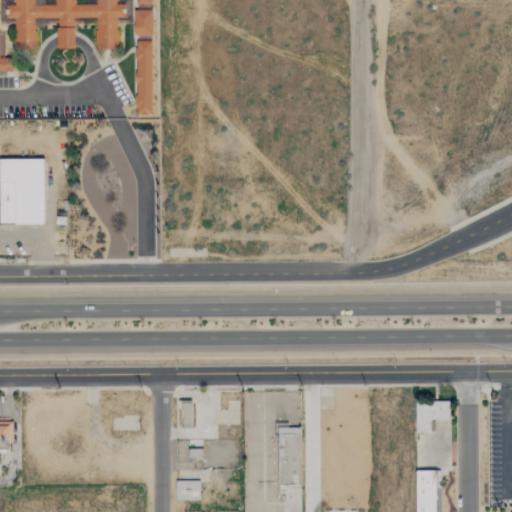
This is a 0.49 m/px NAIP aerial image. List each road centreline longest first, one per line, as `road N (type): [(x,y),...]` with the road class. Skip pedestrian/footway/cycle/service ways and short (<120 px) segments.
road 1 (primary): [(511,299),(0,308)]
road 2 (tertiary): [(0,376),(511,371)]
road 3 (primary): [(0,338),(511,336)]
road 4 (tertiary): [(361,272),(0,276)]
road 5 (residential): [(361,272),(360,0)]
road 6 (tertiary): [(361,272),(430,256),(511,215)]
road 7 (residential): [(468,511),(468,372)]
road 8 (residential): [(161,511),(161,375)]
